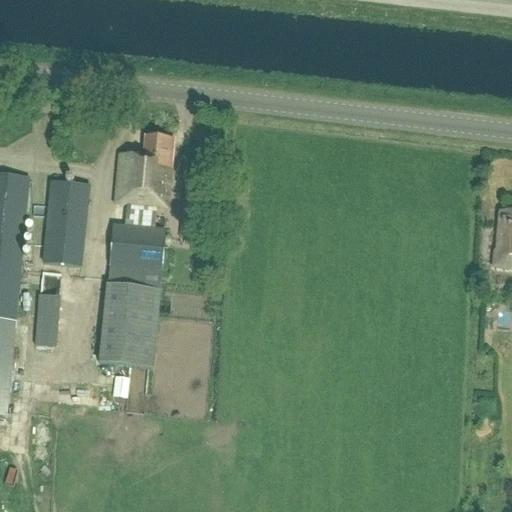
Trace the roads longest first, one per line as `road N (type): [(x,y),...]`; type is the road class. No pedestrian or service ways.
road 1 (tertiary): [(0,77),(511,136)]
road 2 (unclassified): [(511,14),(377,0)]
